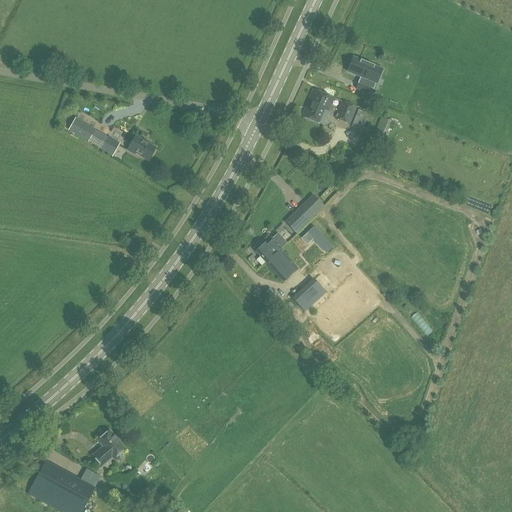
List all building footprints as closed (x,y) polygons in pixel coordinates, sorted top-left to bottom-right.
[(376,83),(382,70),(353,57),(347,71),(376,83)] [(358,82),(356,88),(367,93),(369,87),(358,82)] [(302,116),(323,125),(334,98),(313,89),(302,116)] [(84,110),(87,104),(76,98),(73,105),(84,110)] [(342,101),(334,119),(350,125),(357,107),(342,101)] [(362,131),(368,113),(360,110),(353,127),(362,131)] [(380,148),(391,121),(381,116),(370,145),(380,148)] [(75,118),(68,130),(88,142),(95,129),(75,118)] [(135,136),(127,150),(134,154),(135,153),(148,160),(155,147),(135,136)] [(108,137),(101,149),(112,156),(119,143),(108,137)] [(322,206),(319,202),(314,197),(307,204),(287,223),(295,232),(322,206)] [(324,246),(330,240),(314,224),(302,235),(308,241),(314,236),(324,246)] [(469,229),(473,237),(482,233),(479,225),(469,229)] [(256,251),(265,262),(281,247),(286,243),(278,234),(272,239),(271,238),(266,242),(256,251)] [(281,247),(265,262),(283,281),(297,269),(281,251),(283,249),(281,247)] [(313,279),(291,298),(304,312),(326,292),(313,279)] [(292,311),(270,288),(262,296),(284,319),(292,311)] [(114,459),(125,449),(110,431),(99,441),(104,447),(93,456),(103,466),(113,457),(114,459)] [(151,450),(145,455),(148,459),(155,455),(151,450)] [(81,511),(95,488),(45,460),(27,493),(61,511),(81,511)]
